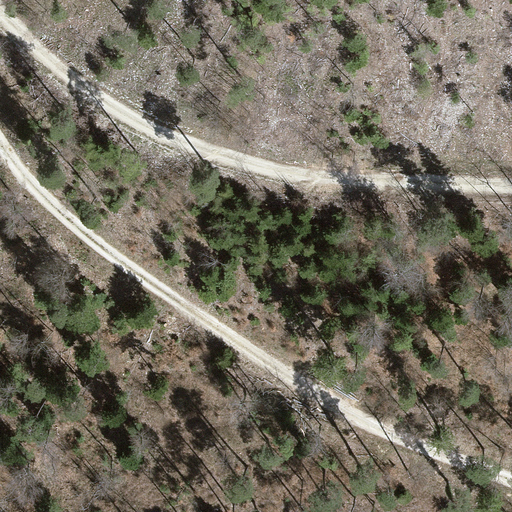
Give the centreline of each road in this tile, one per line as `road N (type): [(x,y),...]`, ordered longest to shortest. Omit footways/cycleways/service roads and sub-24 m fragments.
road 1 (track): [(0,138),(32,183),(94,242),(284,373),(455,460),(511,480)]
road 2 (track): [(511,189),(343,184),(248,167),(127,118),(0,14)]
